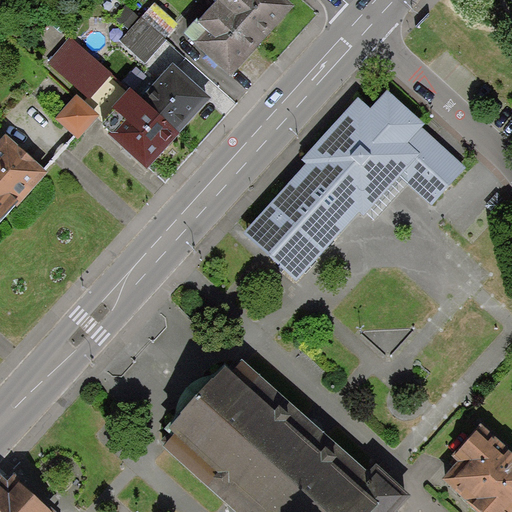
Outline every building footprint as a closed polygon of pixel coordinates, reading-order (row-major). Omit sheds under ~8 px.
[(296,8),(287,0),(205,0),(211,5),(182,37),(231,80),(296,8)] [(176,29),(152,6),(118,43),(144,67),(165,45),(163,43),(176,29)] [(112,81),(69,42),(48,65),(91,104),(112,81)] [(150,76),(137,65),(125,78),(137,90),(150,76)] [(214,101),(175,66),(142,103),(132,94),(101,129),(149,172),(214,101)] [(373,114),(360,102),(303,164),(310,170),(246,240),(296,285),(360,215),(366,220),(403,180),(433,208),(466,173),(423,133),(426,130),(390,96),(373,114)] [(99,120),(77,100),(56,123),(79,143),(99,120)] [(0,229),(48,176),(5,137),(0,142),(0,229)] [(167,448),(237,511),(393,511),(406,498),(375,469),(366,479),(241,366),(240,367),(234,362),(227,371),(224,369),(219,374),(220,375),(215,379),(207,376),(199,379),(190,385),(185,389),(180,395),(176,404),(173,413),(176,415),(176,422),(173,425),(173,424),(167,429),(170,432),(161,441),(167,447),(167,448)] [(511,511),(511,458),(479,430),(449,465),(456,471),(444,486),(474,511),(511,511)] [(14,504),(0,491),(0,511),(48,511),(25,491),(14,504)]
